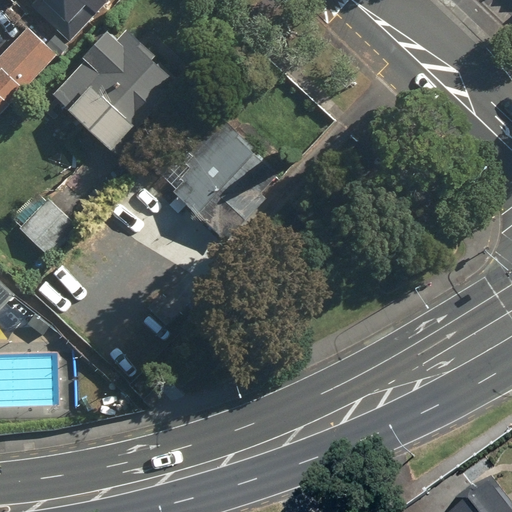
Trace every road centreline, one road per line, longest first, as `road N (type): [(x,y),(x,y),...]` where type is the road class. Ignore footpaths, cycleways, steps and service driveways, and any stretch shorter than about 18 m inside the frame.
road 1 (primary): [(51,503),(255,448),(450,371),(511,337)]
road 2 (tertiary): [(511,150),(352,0)]
